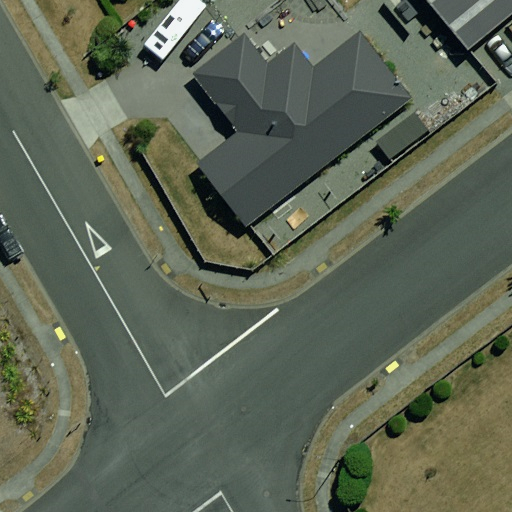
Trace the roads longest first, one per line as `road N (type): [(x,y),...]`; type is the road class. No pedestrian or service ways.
road 1 (residential): [(191,441),(511,188)]
road 2 (residential): [(0,111),(191,441)]
